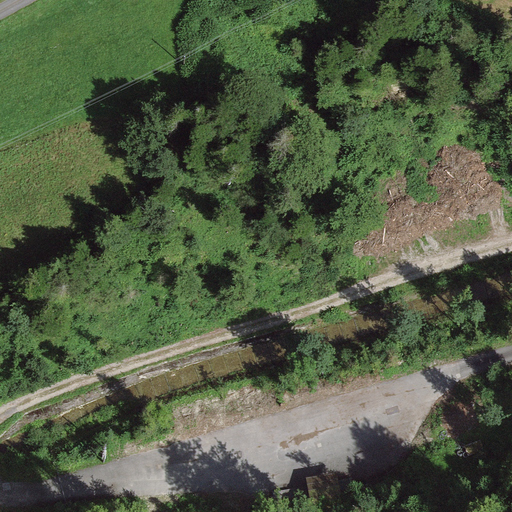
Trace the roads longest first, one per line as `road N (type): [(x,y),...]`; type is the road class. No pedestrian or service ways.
road 1 (track): [(511,251),(78,383),(0,419)]
road 2 (track): [(511,353),(214,443)]
road 3 (track): [(0,485),(108,472),(214,443)]
